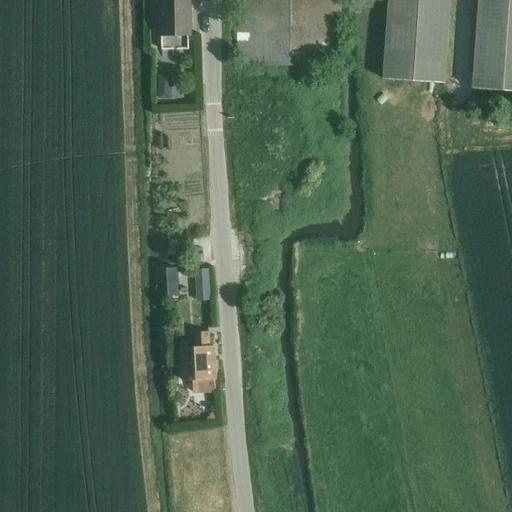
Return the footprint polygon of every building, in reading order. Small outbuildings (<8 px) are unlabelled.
[(190,0),(160,0),(161,36),(191,36),(190,0)] [(236,0),(238,67),(341,63),(340,0),(236,0)] [(388,0),(383,79),(444,83),(449,0),(388,0)] [(511,88),(511,0),(478,0),(473,86),(511,88)] [(172,78),(160,78),(160,100),(172,100),(172,78)] [(172,267),(166,267),(166,281),(177,281),(177,267),(172,267)] [(196,270),(197,301),(210,300),(209,270),(196,270)] [(195,348),(182,348),(183,381),(198,380),(199,392),(214,392),(214,380),(213,347),(209,347),(208,333),(195,334),(195,348)]
